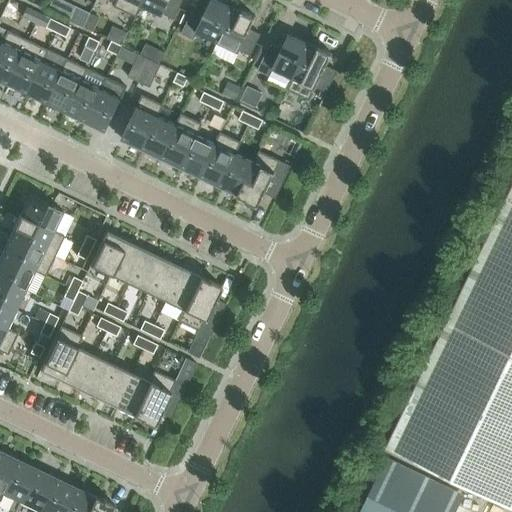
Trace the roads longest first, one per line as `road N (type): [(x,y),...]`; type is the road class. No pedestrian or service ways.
road 1 (residential): [(0,122),(298,267)]
road 2 (residential): [(298,267),(409,34)]
road 3 (residential): [(186,499),(298,267)]
road 4 (residential): [(0,412),(186,499)]
